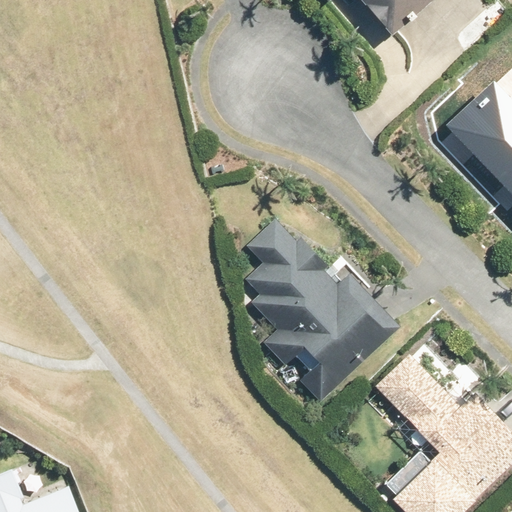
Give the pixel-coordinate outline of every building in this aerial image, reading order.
[(352,0),(392,46),(432,14),(420,0),(352,0)] [(511,99),(495,81),(447,127),(511,194),(511,99)] [(314,360),(301,373),(322,393),(400,310),(349,260),(337,271),(324,259),(329,254),(302,227),(298,232),(276,210),(248,238),(263,253),(245,271),(260,285),(252,294),(279,321),(265,334),(285,355),(298,343),(314,360)] [(459,392),(408,342),(376,374),(439,437),(392,483),(420,511),(445,511),(468,489),(471,492),(511,450),(511,413),(476,374),(459,392)] [(84,511),(71,476),(37,489),(28,465),(0,474),(0,511),(84,511)]
